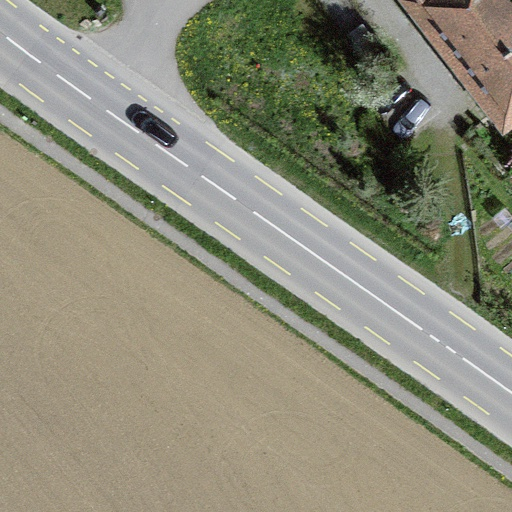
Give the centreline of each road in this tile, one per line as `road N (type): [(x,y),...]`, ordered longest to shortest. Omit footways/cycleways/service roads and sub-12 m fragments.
road 1 (primary): [(511,391),(97,104)]
road 2 (unclassified): [(172,0),(97,104)]
road 3 (primary): [(97,104),(0,32)]
